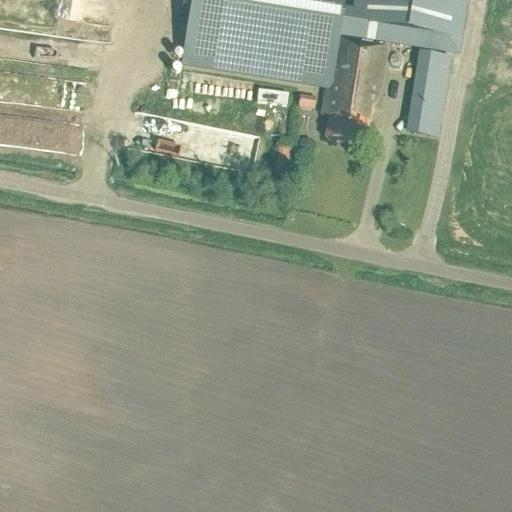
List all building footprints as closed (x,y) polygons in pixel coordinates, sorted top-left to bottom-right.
[(46,0),(50,1),(50,0),(0,0),(0,8),(22,11),(23,0),(46,0)] [(195,0),(185,64),(328,88),(323,118),(331,119),(327,143),(366,149),(373,110),(379,111),(390,48),(338,39),(339,36),(455,54),(463,0),(358,0),(356,14),(342,12),(344,0),(195,0)] [(418,56),(407,120),(438,125),(448,61),(418,56)] [(257,94),(255,105),(285,109),(287,98),(257,94)] [(298,109),(313,110),(315,98),(300,96),(298,109)] [(279,147),(273,185),(289,188),(295,149),(279,147)]
